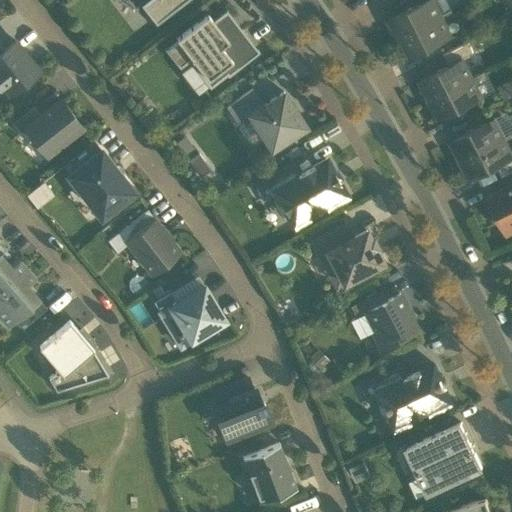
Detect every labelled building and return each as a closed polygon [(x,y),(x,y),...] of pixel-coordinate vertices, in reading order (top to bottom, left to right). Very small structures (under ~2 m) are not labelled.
[(140,2),(142,0),(127,0),(134,9),(141,3),(140,2)] [(142,0),(140,2),(141,3),(145,1),(156,16),(176,0),(181,0),(182,1),(183,0),(142,0)] [(145,1),(141,3),(155,22),(182,1),(181,0),(176,0),(156,16),(145,1)] [(389,18),(399,38),(442,16),(440,14),(433,0),(425,0),(421,2),(389,18)] [(433,0),(440,14),(451,9),(446,0),(433,0)] [(226,9),(212,20),(228,41),(221,46),(232,60),(208,79),(193,60),(192,60),(190,62),(209,87),(226,74),(228,76),(259,51),(241,28),(238,31),(224,13),(227,11),(226,9)] [(241,28),(227,11),(224,13),(238,31),(241,28)] [(191,58),(192,60),(193,60),(208,79),(232,60),(221,46),(228,41),(212,20),(208,14),(176,38),(192,58),(191,58)] [(442,16),(399,38),(409,58),(451,36),(442,16)] [(0,87),(3,85),(10,94),(39,72),(15,41),(3,50),(0,52),(0,87)] [(443,54),(448,65),(462,58),(473,52),(468,42),(443,54)] [(419,79),(429,99),(472,77),(462,58),(448,65),(419,79)] [(485,70),(472,77),(481,95),(494,88),(485,70)] [(472,77),(429,99),(439,119),(482,97),(481,95),(472,77)] [(249,113),(263,105),(252,88),(226,107),(236,122),(249,113)] [(305,125),(283,91),(263,105),(249,113),(271,147),(305,125)] [(25,128),(46,155),(82,126),(61,100),(41,116),(25,128)] [(13,122),(20,132),(25,128),(41,116),(33,106),(13,122)] [(511,120),(507,111),(493,118),(503,138),(511,133),(511,120)] [(450,140),(460,160),(503,138),(493,118),(450,140)] [(511,155),(503,138),(460,160),(470,179),(500,164),(511,158),(511,155)] [(69,175),(101,216),(133,191),(101,150),(69,175)] [(293,222),(293,223),(294,222),(308,214),(309,214),(324,205),(324,204),(344,193),(345,192),(345,191),(338,180),(333,170),(332,170),(326,159),(325,158),(324,158),(314,165),(314,164),(298,174),(274,189),(274,190),(293,221),(293,222)] [(511,158),(500,164),(506,175),(511,171),(511,158)] [(258,185),(264,196),(274,190),(274,189),(298,174),(291,163),(258,185)] [(501,220),(507,232),(511,229),(511,185),(490,196),(496,209),(491,211),(497,222),(501,220)] [(123,229),(130,238),(155,219),(147,210),(123,229)] [(128,243),(151,273),(180,251),(155,219),(130,238),(126,241),(128,243)] [(312,239),(320,254),(327,250),(352,237),(344,223),(312,239)] [(108,240),(116,251),(128,243),(126,241),(130,238),(123,229),(108,240)] [(352,237),(327,250),(336,268),(344,282),(382,261),(375,247),(377,246),(372,237),(370,238),(366,230),(352,237)] [(329,271),(336,268),(327,250),(320,254),(329,271)] [(0,292),(27,270),(19,261),(11,268),(0,254),(0,292)] [(336,268),(329,271),(336,285),(344,282),(336,268)] [(34,279),(27,270),(0,292),(0,315),(8,325),(15,320),(39,299),(29,288),(27,290),(24,287),(27,285),(34,279)] [(171,291),(177,301),(204,285),(198,275),(171,291)] [(177,301),(170,305),(191,339),(225,319),(204,284),(204,285),(177,301)] [(350,306),(356,316),(366,310),(387,299),(381,289),(350,306)] [(153,301),(160,311),(170,305),(177,301),(171,291),(170,291),(153,301)] [(366,310),(377,331),(385,346),(418,329),(399,293),(387,299),(366,310)] [(46,308),(39,299),(15,320),(22,328),(46,308)] [(180,346),(191,339),(170,305),(160,311),(180,346)] [(69,319),(39,345),(58,368),(63,374),(92,349),(94,348),(69,319)] [(380,348),(385,346),(377,331),(372,333),(380,348)] [(108,374),(92,349),(63,374),(58,368),(48,376),(56,390),(108,374)] [(380,390),(397,425),(451,400),(434,363),(405,377),(380,389),(380,390)] [(364,383),(370,395),(380,390),(380,389),(405,377),(400,366),(364,383)] [(230,397),(252,388),(247,377),(214,390),(221,407),(233,402),(230,397)] [(225,436),(270,419),(263,402),(261,403),(254,387),(252,388),(230,397),(233,402),(221,407),(218,408),(222,418),(218,419),(225,436)] [(449,452),(471,442),(461,421),(430,435),(437,449),(446,444),(449,452)] [(406,446),(418,472),(431,467),(440,486),(482,467),(471,442),(449,452),(446,444),(437,449),(430,435),(406,446)] [(242,456),(260,501),(296,486),(279,441),(242,456)] [(427,492),(440,486),(431,467),(418,472),(427,492)] [(492,511),(486,496),(450,510),(450,511),(492,511)]
